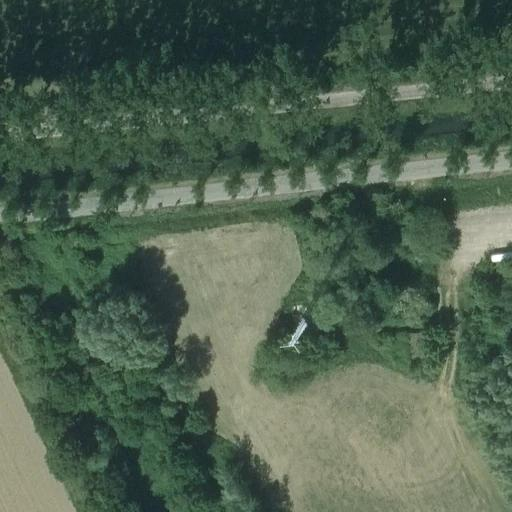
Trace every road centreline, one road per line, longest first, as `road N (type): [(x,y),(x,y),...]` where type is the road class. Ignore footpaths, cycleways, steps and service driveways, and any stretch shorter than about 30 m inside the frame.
road 1 (unclassified): [(0,215),(511,160)]
road 2 (unclassified): [(0,133),(511,80)]
